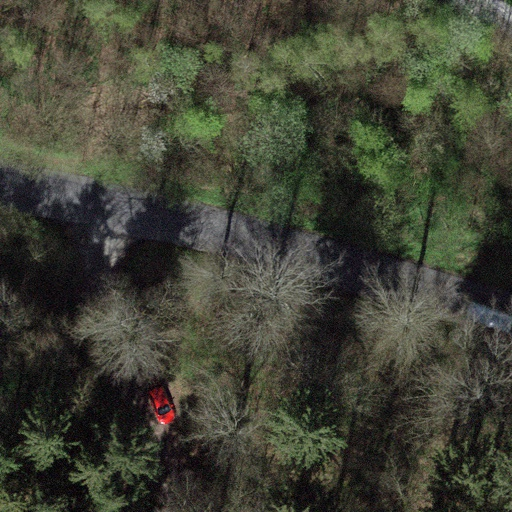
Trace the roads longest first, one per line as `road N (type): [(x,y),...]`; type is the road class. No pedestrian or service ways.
road 1 (tertiary): [(0,184),(324,260),(511,322)]
road 2 (track): [(77,196),(194,511)]
